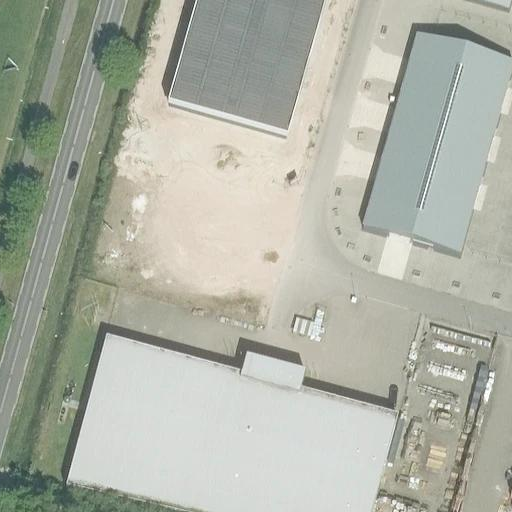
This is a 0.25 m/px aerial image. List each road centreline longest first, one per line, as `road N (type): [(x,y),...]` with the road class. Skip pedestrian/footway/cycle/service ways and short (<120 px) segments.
road 1 (unclassified): [(371,0),(294,268),(511,327)]
road 2 (primary): [(0,413),(113,0)]
